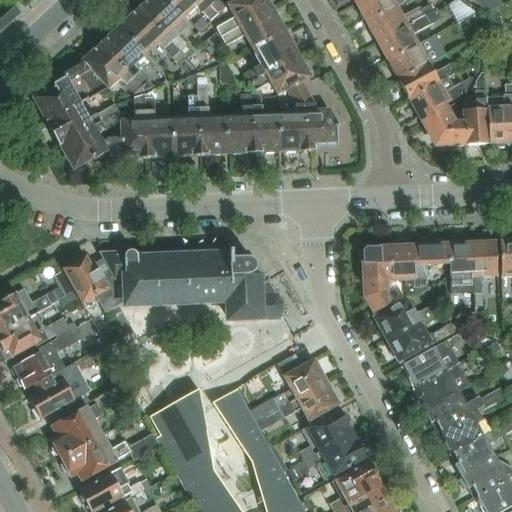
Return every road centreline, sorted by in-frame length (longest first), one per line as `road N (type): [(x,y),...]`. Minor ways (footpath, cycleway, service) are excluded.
road 1 (residential): [(435,511),(317,301),(313,201)]
road 2 (unclassified): [(90,210),(313,201)]
road 3 (residential): [(387,198),(379,118),(313,0)]
road 4 (unclassified): [(387,198),(511,193)]
